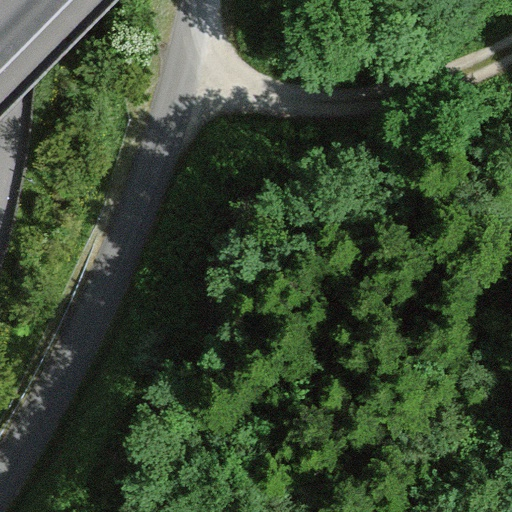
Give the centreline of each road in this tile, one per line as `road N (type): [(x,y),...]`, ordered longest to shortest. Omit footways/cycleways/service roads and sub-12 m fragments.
road 1 (unclassified): [(198,0),(186,65),(123,240),(45,404),(0,474)]
road 2 (track): [(186,65),(284,112),(353,118),(411,108),(511,54)]
